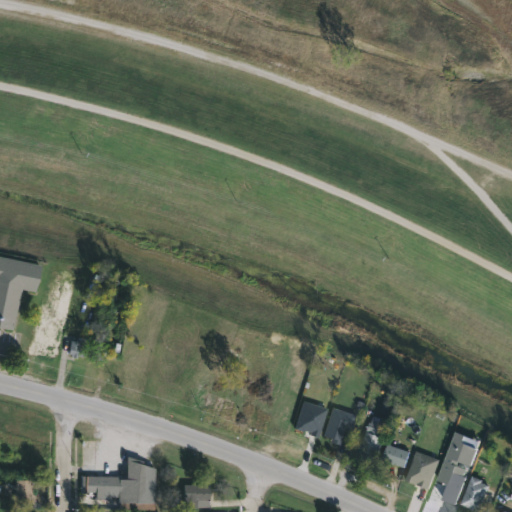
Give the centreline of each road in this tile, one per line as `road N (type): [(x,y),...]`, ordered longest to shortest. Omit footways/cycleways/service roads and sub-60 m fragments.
road 1 (track): [(0,82),(173,128),(288,170),(511,275)]
road 2 (tertiary): [(377,511),(255,459),(0,382)]
road 3 (track): [(511,228),(417,133)]
